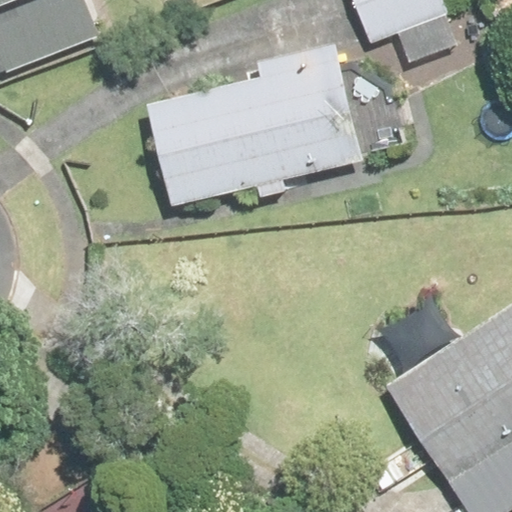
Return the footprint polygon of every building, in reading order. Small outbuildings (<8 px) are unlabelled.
[(0,0),(0,61),(8,81),(111,41),(95,0),(0,0)] [(457,0),(364,0),(381,48),(464,20),(457,0)] [(164,107),(188,208),(378,163),(350,43),(272,62),(277,80),(164,107)] [(511,511),(511,319),(400,391),(478,511),(511,511)] [(250,511),(244,502),(226,511),(250,511)]
